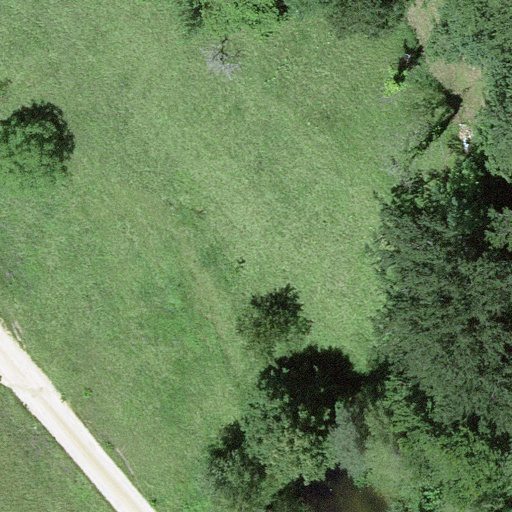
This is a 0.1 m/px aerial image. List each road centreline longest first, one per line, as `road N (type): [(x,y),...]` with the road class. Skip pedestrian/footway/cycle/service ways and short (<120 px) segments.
road 1 (track): [(0,350),(142,511)]
road 2 (track): [(511,188),(472,0)]
